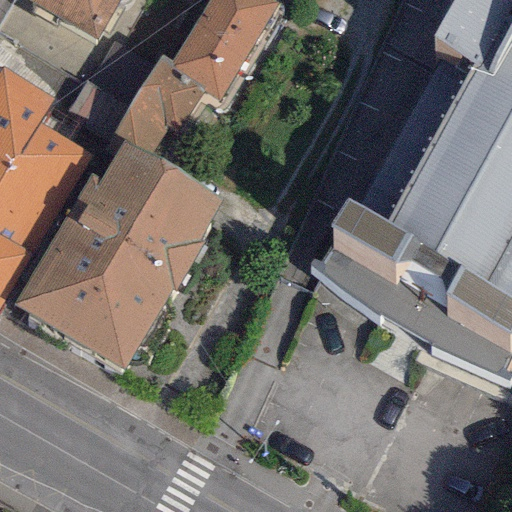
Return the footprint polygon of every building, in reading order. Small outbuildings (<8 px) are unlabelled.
[(137,0),(32,0),(19,23),(95,69),(137,0)] [(281,28),(229,0),(217,0),(173,82),(121,54),(71,143),(160,191),(198,121),(222,134),(281,28)] [(511,0),(487,0),(329,285),(511,386),(511,385),(511,0)] [(73,112),(16,77),(0,102),(0,322),(95,166),(55,141),(73,112)] [(117,179),(21,337),(126,401),(222,242),(117,179)]
